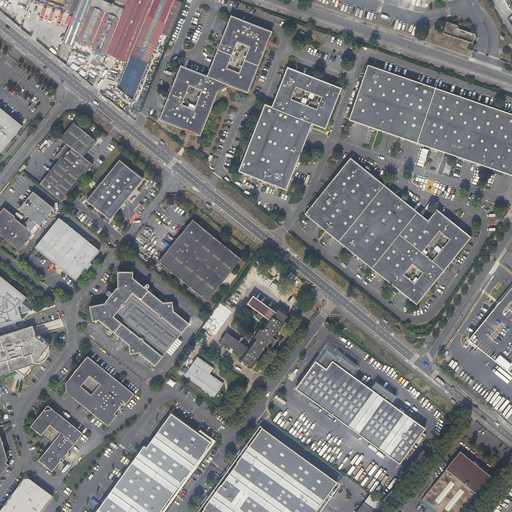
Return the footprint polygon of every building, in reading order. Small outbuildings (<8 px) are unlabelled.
[(65,0),(62,9),(73,13),(78,0),(65,0)] [(78,0),(73,13),(71,19),(82,24),(89,7),(91,0),(78,0)] [(119,19),(123,10),(122,10),(116,7),(99,0),(91,0),(89,7),(119,19)] [(119,19),(105,54),(127,63),(152,0),(127,0),(123,10),(119,19)] [(122,10),(126,0),(118,0),(116,7),(122,10)] [(117,88),(133,101),(164,24),(174,1),(174,0),(152,0),(127,63),(126,65),(117,88)] [(173,28),(184,0),(181,0),(180,3),(174,1),(164,24),(173,28)] [(75,41),(105,54),(119,19),(89,7),(82,24),(75,41)] [(82,24),(71,19),(61,47),(66,49),(71,51),(75,41),(82,24)] [(271,35),(263,32),(231,19),(220,45),(218,50),(207,78),(180,68),(161,122),(185,131),(186,131),(190,132),(193,135),(199,137),(212,106),(217,94),(220,93),(225,91),(229,89),(246,96),(265,49),(265,45),(267,41),(268,41),(271,35)] [(457,25),(445,22),(442,33),(471,43),(474,34),(456,28),(457,25)] [(60,61),(66,65),(69,56),(64,52),(60,61)] [(110,85),(117,88),(126,65),(119,62),(110,85)] [(510,176),(511,170),(511,115),(368,66),(349,120),(510,176)] [(286,69),(272,107),(265,105),(238,173),(285,191),(310,125),(324,130),(339,90),(286,69)] [(0,107),(0,150),(21,125),(0,107)] [(94,140),(73,123),(59,139),(65,144),(63,147),(62,146),(53,156),(55,158),(56,157),(58,159),(43,178),(65,196),(91,164),(82,156),(94,140)] [(142,179),(129,168),(119,159),(86,200),(109,220),(142,179)] [(322,228),(325,231),(415,305),(470,237),(436,210),(427,221),(354,162),(350,159),(336,176),(305,215),(322,228)] [(3,210),(0,213),(0,236),(18,251),(32,233),(35,235),(41,227),(39,225),(53,208),(32,191),(25,200),(22,200),(23,202),(18,208),(28,217),(22,225),(13,217),(3,210)] [(58,218),(33,248),(74,280),(84,269),(86,270),(90,264),(89,263),(98,251),(58,218)] [(189,225),(158,263),(206,302),(241,260),(196,224),(189,225)] [(160,277),(153,271),(151,274),(158,279),(160,277)] [(109,298),(105,303),(105,304),(88,308),(92,322),(98,322),(109,331),(107,333),(107,335),(109,336),(110,335),(112,333),(128,347),(129,355),(139,355),(155,368),(189,326),(173,312),(172,303),(163,304),(147,291),(149,288),(149,287),(148,286),(147,286),(146,286),(143,289),(132,279),(132,273),(117,273),(117,289),(116,290),(111,295),(110,294),(108,292),(107,291),(106,291),(105,292),(105,293),(105,294),(105,295),(108,297),(109,298)] [(16,307),(19,302),(24,296),(0,276),(0,325),(20,319),(18,312),(16,307)] [(276,313),(253,296),(247,304),(270,321),(267,325),(262,322),(248,341),(253,344),(249,349),(226,333),(221,341),(243,357),(241,360),(251,367),(264,349),(264,348),(265,346),(270,349),(277,339),(274,337),(273,339),(272,337),(273,335),(274,335),(287,317),(278,310),(276,313)] [(511,375),(511,310),(500,301),(469,340),(511,375)] [(28,309),(19,302),(16,307),(18,312),(28,309)] [(32,328),(0,338),(0,375),(15,371),(23,378),(35,364),(36,364),(38,364),(40,364),(41,363),(43,362),(45,360),(46,359),(48,356),(49,353),(49,350),(49,347),(51,345),(49,345),(44,341),(45,340),(39,336),(34,337),(32,328)] [(327,346),(315,362),(317,363),(326,351),(335,357),(337,355),(355,369),(350,375),(352,377),(358,368),(327,346)] [(315,362),(295,389),(399,464),(424,429),(390,404),(395,397),(375,383),(370,390),(352,377),(350,375),(355,369),(337,355),(335,357),(326,351),(317,363),(315,362)] [(198,357),(184,376),(214,397),(223,384),(209,374),(213,369),(198,357)] [(90,413),(91,414),(108,428),(117,417),(113,414),(116,410),(117,411),(118,410),(119,410),(119,409),(120,409),(119,407),(122,403),(126,406),(135,395),(116,380),(114,382),(111,379),(112,377),(93,361),(90,362),(87,360),(85,360),(73,374),(73,376),(72,378),(71,378),(65,384),(65,391),(64,392),(87,411),(88,409),(90,411),(90,413)] [(39,434),(42,437),(44,438),(48,440),(50,441),(51,444),(52,445),(52,446),(53,447),(51,450),(49,449),(39,463),(43,466),(44,465),(48,470),(52,473),(60,463),(62,464),(64,462),(63,461),(66,457),(68,457),(70,455),(68,453),(83,435),(77,430),(75,430),(72,428),(73,427),(53,411),(47,411),(46,412),(45,412),(44,412),(43,412),(43,413),(30,429),(35,432),(39,434)] [(144,446),(96,511),(158,511),(210,440),(171,413),(164,424),(157,432),(146,448),(144,446)] [(315,511),(336,483),(261,428),(247,447),(245,445),(238,454),(241,456),(236,463),(220,485),(214,492),(212,490),(205,499),(208,501),(203,508),(203,509),(200,511),(315,511)] [(0,479),(10,466),(6,464),(8,462),(1,439),(0,439),(0,479)] [(437,511),(461,511),(490,477),(460,453),(422,499),(423,500),(437,511)] [(29,480),(24,481),(0,511),(42,511),(45,508),(53,498),(29,480)] [(421,501),(434,511),(437,511),(423,500),(421,501)] [(374,511),(375,511),(363,502),(356,511),(374,511)]
